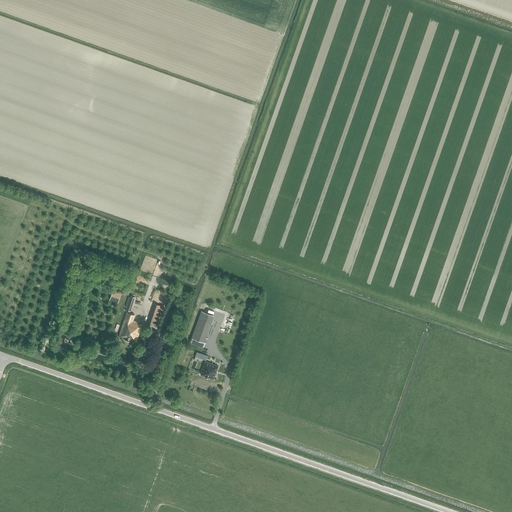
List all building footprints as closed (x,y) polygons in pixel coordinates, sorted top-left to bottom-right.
[(109,300),(118,303),(122,290),(114,287),(109,300)] [(126,311),(130,312),(135,297),(131,296),(126,311)] [(147,324),(154,326),(161,306),(155,303),(147,324)] [(192,338),(206,343),(208,338),(205,337),(213,315),(201,311),(192,338)] [(119,336),(136,342),(140,332),(144,333),(147,326),(142,324),(142,325),(141,324),(138,323),(138,322),(133,320),(135,315),(127,312),(119,336)] [(226,315),(222,330),(226,331),(228,324),(229,324),(231,316),(226,315)] [(200,374),(207,377),(212,364),(205,361),(200,374)] [(207,377),(214,379),(218,366),(212,364),(207,377)]
